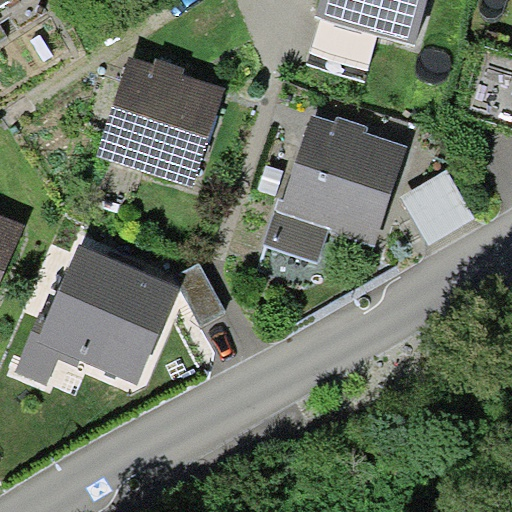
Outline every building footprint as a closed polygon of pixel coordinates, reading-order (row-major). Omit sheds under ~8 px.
[(0,0),(0,15),(27,0),(0,0)] [(426,0),(319,0),(315,16),(415,43),(426,0)] [(511,60),(483,54),(469,112),(505,121),(510,101),(511,101),(511,60)] [(232,95),(136,58),(100,151),(195,188),(232,95)] [(407,140),(304,109),(256,269),(309,284),(328,221),(379,236),(407,140)] [(0,278),(23,226),(0,216),(0,278)] [(183,290),(87,252),(49,346),(29,338),(14,375),(45,387),(60,349),(145,383),(183,290)]
